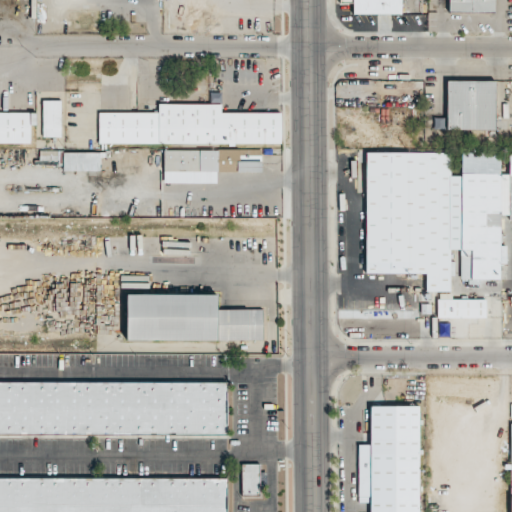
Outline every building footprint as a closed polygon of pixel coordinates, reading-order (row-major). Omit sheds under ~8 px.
[(351,14),(402,14),(401,0),(338,0),(339,3),(351,3),(351,14)] [(495,14),(494,0),(447,0),(447,14),(495,14)] [(446,130),(495,130),(495,80),(446,80),(446,130)] [(60,137),(60,100),(43,100),(43,137),(60,137)] [(158,113),(98,113),(98,144),(281,144),(281,113),(221,113),(221,104),(158,104),(158,113)] [(0,142),(30,143),(30,121),(35,121),(35,112),(0,111),(0,142)] [(164,171),(199,171),(199,150),(164,150),(164,171)] [(260,150),(216,150),(216,171),(260,171),(260,150)] [(450,153),(366,152),(366,273),(426,273),(426,293),(437,293),(437,318),(485,319),(485,299),(449,298),(450,153)] [(460,259),(471,259),(471,279),(499,280),(501,153),(461,152),(460,259)] [(126,340),(263,340),(263,309),(216,309),(216,294),(126,294),(126,340)] [(0,434),(227,435),(227,382),(0,382),(0,434)] [(369,511),(418,511),(419,406),(370,406),(370,445),(358,445),(358,502),(369,502),(369,511)] [(260,464),(241,464),(241,498),(260,498),(260,464)] [(0,511),(226,511),(227,479),(0,478),(0,511)]
